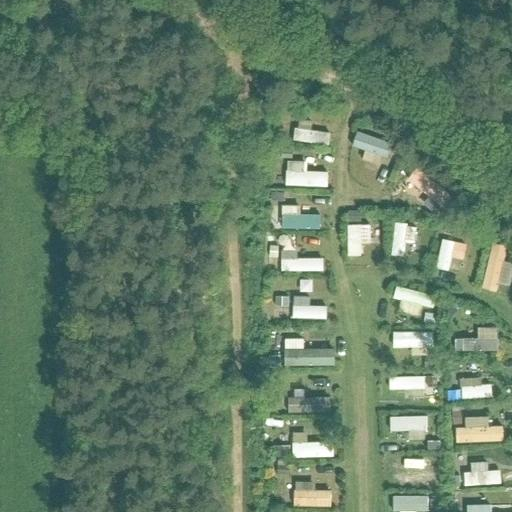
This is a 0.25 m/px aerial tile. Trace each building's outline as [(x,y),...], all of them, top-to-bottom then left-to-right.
[(305,128),(333,131),(335,120),(317,118),(318,110),(307,109),(305,128)] [(348,147),(385,163),(391,150),(354,133),(348,147)] [(405,148),(396,145),(393,154),(402,157),(405,148)] [(302,169),(301,157),(280,158),(281,187),(324,185),(323,167),(302,169)] [(398,182),(427,205),(441,189),(411,165),(398,182)] [(284,202),(284,194),(274,194),(274,202),(284,202)] [(276,229),(317,228),(317,211),(296,212),(295,202),(275,203),(276,229)] [(362,211),(348,211),(348,222),(362,223),(362,211)] [(382,256),(402,256),(401,220),(380,221),(382,256)] [(446,224),(445,234),(453,236),(455,225),(446,224)] [(446,271),(450,239),(435,237),(431,269),(446,271)] [(505,263),(498,261),(503,243),(488,238),(476,283),(498,289),(505,263)] [(279,246),(270,246),(270,259),(279,259),(279,246)] [(429,306),(430,291),(383,291),(383,306),(429,306)] [(289,299),(277,299),(277,307),(288,307),(289,299)] [(451,305),(445,312),(452,318),(458,311),(451,305)] [(428,349),(429,330),(387,330),(386,349),(428,349)] [(292,362),(322,363),(323,340),(293,339),(292,362)] [(464,340),(456,340),(455,351),(464,351),(464,340)] [(426,360),(426,370),(436,370),(436,360),(426,360)] [(420,375),(383,377),(383,391),(420,389),(420,375)] [(441,376),(427,377),(428,389),(441,389),(441,376)] [(461,391),(448,391),(448,401),(462,400),(461,391)] [(283,415),(321,416),(322,394),(284,393),(283,415)] [(283,409),(283,399),(270,399),(270,409),(283,409)] [(463,412),(453,412),(453,425),(463,425),(463,412)] [(422,415),(385,415),(384,430),(421,431),(422,415)] [(441,441),(428,441),(428,451),(441,451),(441,441)] [(291,458),(290,446),(275,446),(275,458),(291,458)] [(387,472),(418,474),(420,450),(389,448),(387,472)] [(290,476),(290,466),(287,466),(277,466),(277,476),(290,476)] [(302,477),(302,488),(326,488),(326,477),(302,477)] [(460,477),(452,477),(453,488),(461,488),(460,477)] [(327,489),(300,490),(300,478),(281,479),(283,509),(328,507),(327,489)] [(418,511),(418,495),(388,496),(389,508),(403,508),(403,511),(418,511)]
